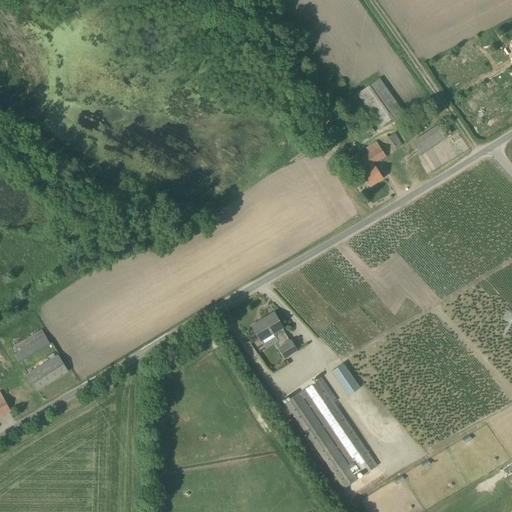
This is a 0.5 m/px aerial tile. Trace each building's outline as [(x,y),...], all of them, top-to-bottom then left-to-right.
[(380,126),(401,112),(378,78),(357,92),(380,126)] [(370,124),(354,134),(360,142),(375,132),(370,124)] [(420,154),(445,137),(437,125),(412,141),(420,154)] [(447,136),(451,133),(447,127),(443,130),(447,136)] [(388,137),(396,149),(402,145),(394,134),(388,137)] [(374,164),(386,156),(376,141),(366,148),(368,152),(360,157),(357,152),(350,158),(359,173),(367,168),(369,171),(362,175),(369,187),(383,178),(374,164)] [(290,341),(282,328),(283,328),(274,313),(252,326),(260,341),(273,333),(278,341),(276,342),(279,347),(279,348),(284,357),(296,350),(291,341),(290,341)] [(41,330),(24,340),(14,345),(22,359),(32,354),(49,344),(41,330)] [(27,374),(28,374),(38,390),(68,372),(57,355),(33,370),(31,367),(25,371),(27,374)] [(343,366),(331,374),(347,398),(359,390),(343,366)] [(318,380),(305,389),(285,403),(344,488),(357,479),(307,406),(302,399),(309,395),(313,401),(364,475),(377,466),(318,380)] [(0,415),(10,410),(2,396),(0,396),(0,415)]
